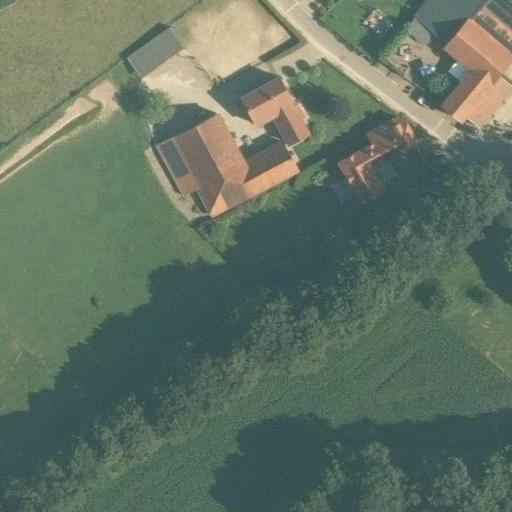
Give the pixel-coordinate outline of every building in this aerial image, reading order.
[(464,117),(479,129),(511,91),(497,79),(511,60),(511,0),(429,0),(414,18),(474,69),(442,107),(461,121),(464,117)] [(128,55),(142,74),(184,45),(170,25),(128,55)] [(257,127),(274,117),(290,145),(309,134),(301,119),(304,118),(297,106),(294,107),(291,101),(278,78),(241,100),(257,127)] [(212,218),(299,172),(282,140),(243,157),(219,113),(157,146),(183,197),(198,189),(212,218)] [(398,119),(367,136),(372,145),(339,164),(362,204),(383,192),(370,169),(416,145),(406,126),(403,128),(398,119)] [(388,237),(388,236),(380,223),(369,231),(377,244),(388,237)]
